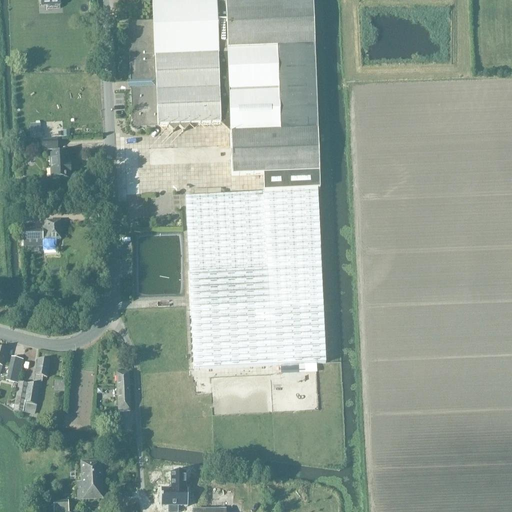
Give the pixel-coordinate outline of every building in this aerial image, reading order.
[(317,191),(317,190),(319,190),(312,0),(224,0),(225,1),(216,2),(216,0),(177,0),(152,1),(153,22),(128,23),(132,123),(132,125),(131,126),(131,127),(132,129),(133,130),(134,130),(136,130),(137,130),(138,129),(139,127),(140,128),(168,127),(174,132),(178,127),(184,131),(189,126),(220,125),(220,122),(229,122),(230,134),(231,177),(263,175),(264,193),(317,191)] [(57,140),(42,141),(42,151),(52,150),(52,154),(50,154),(51,179),(69,178),(69,176),(71,176),(70,169),(68,169),(67,153),(57,154),(57,140)] [(182,178),(209,183),(210,178),(183,172),(182,178)] [(254,194),(185,197),(193,370),(325,364),(317,191),(264,193),(254,194)] [(43,241),(61,240),(60,221),(46,222),(46,228),(42,228),(42,230),(22,230),(23,241),(23,247),(43,247),(43,241)] [(19,375),(22,362),(15,360),(12,374),(19,375)] [(47,378),(49,362),(45,362),(44,360),(40,360),(39,361),(38,360),(34,381),(42,383),(43,378),(47,378)] [(118,412),(130,412),(129,373),(116,373),(118,412)] [(15,384),(17,376),(10,375),(8,382),(15,384)] [(18,382),(14,411),(22,413),(22,412),(35,414),(36,406),(39,386),(18,382)] [(77,501),(103,499),(101,461),(81,463),(81,482),(77,482),(77,501)] [(160,489),(160,507),(168,507),(168,511),(177,511),(177,507),(187,507),(187,489),(185,489),(185,473),(171,473),(171,489),(160,489)] [(53,511),(68,511),(68,502),(53,503),(53,511)]
